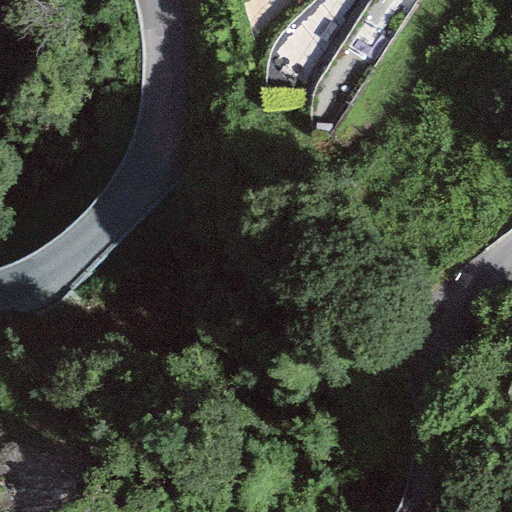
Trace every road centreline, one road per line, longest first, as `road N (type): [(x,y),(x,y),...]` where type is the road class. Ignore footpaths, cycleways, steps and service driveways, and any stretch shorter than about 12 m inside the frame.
road 1 (tertiary): [(0,288),(67,258),(144,169),(159,99),(156,0)]
road 2 (residential): [(425,511),(451,331),(477,281),(511,255)]
